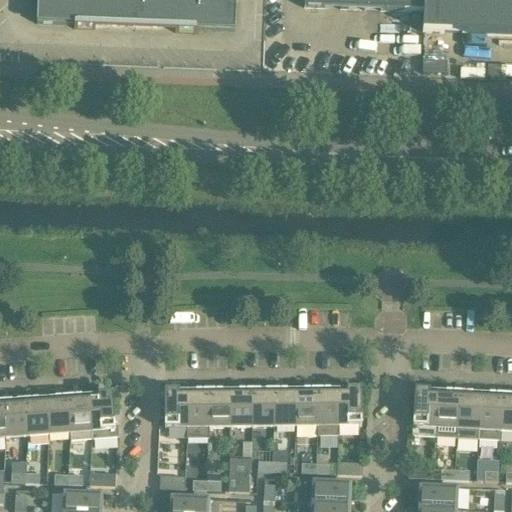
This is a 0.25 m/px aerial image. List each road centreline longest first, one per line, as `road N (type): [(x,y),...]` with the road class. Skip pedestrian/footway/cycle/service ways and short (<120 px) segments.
road 1 (tertiary): [(511,153),(0,119)]
road 2 (tertiary): [(0,150),(511,173)]
road 3 (residential): [(390,342),(143,345)]
road 4 (unknown): [(511,36),(312,26),(301,23),(290,0)]
road 5 (residential): [(374,511),(376,483),(393,463),(390,342)]
road 6 (residential): [(125,511),(145,475),(143,345)]
road 7 (residential): [(143,345),(0,355)]
road 8 (residential): [(511,346),(390,342)]
